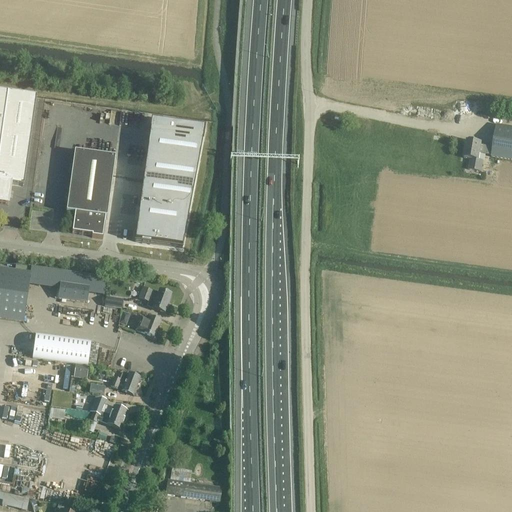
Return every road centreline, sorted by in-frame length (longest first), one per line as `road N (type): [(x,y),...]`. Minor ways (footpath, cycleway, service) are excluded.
road 1 (motorway): [(275,511),(272,206),(286,0)]
road 2 (motorway): [(261,0),(251,146),(252,511)]
road 3 (unclassified): [(311,511),(303,276),(308,0)]
road 4 (residential): [(127,511),(206,299),(200,282)]
road 5 (unclassified): [(185,275),(0,248)]
